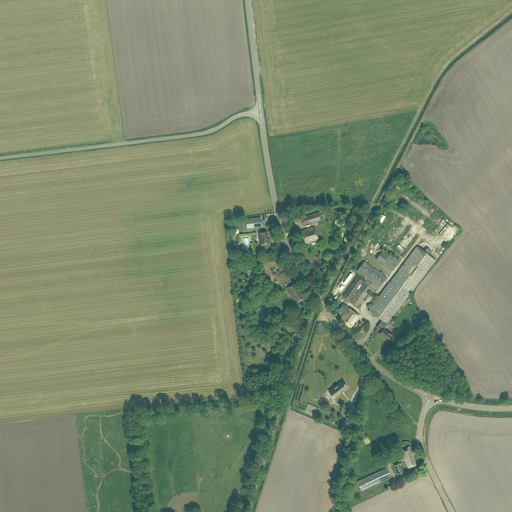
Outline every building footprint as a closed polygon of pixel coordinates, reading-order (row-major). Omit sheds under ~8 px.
[(321,220),(319,213),(301,218),(303,225),(321,220)] [(378,234),(384,238),(398,219),(392,215),(378,234)] [(261,218),(247,219),(247,229),(262,227),(261,218)] [(318,240),(314,227),(301,231),(305,244),(318,240)] [(268,239),(267,232),(259,232),(260,244),(270,243),(270,239),(268,239)] [(417,246),(368,310),(382,321),(387,324),(436,260),(428,254),(431,251),(427,248),(424,251),(417,246)] [(399,260),(384,249),(377,258),(393,270),(399,260)] [(386,278),(364,262),(356,271),(360,274),(343,296),(358,307),(371,288),(369,286),(372,283),(379,288),(386,278)] [(273,274),(280,284),(283,289),(286,288),(285,289),(292,299),(293,298),(296,304),(305,298),(301,292),(301,289),(295,281),(292,283),(289,279),(292,276),(284,266),(273,274)] [(359,316),(343,304),(338,310),(344,314),(340,320),(351,328),(359,316)] [(425,322),(421,317),(418,319),(419,320),(409,327),(412,331),(425,322)] [(387,324),(382,321),(377,328),(382,331),(379,335),(388,341),(393,335),(386,330),(384,328),(387,324)] [(339,396),(344,401),(351,392),(346,388),(341,395),(337,391),(332,397),(336,400),(339,396)] [(350,410),(343,407),(340,412),(347,416),(350,410)] [(412,453),(409,446),(401,450),(405,460),(408,468),(416,465),(411,454),(412,453)] [(393,456),(383,461),(385,466),(395,461),(393,456)] [(402,469),(399,463),(394,466),(396,471),(395,472),(397,475),(404,472),(402,468),(402,469)] [(391,478),(387,468),(357,482),(361,491),(391,478)]
